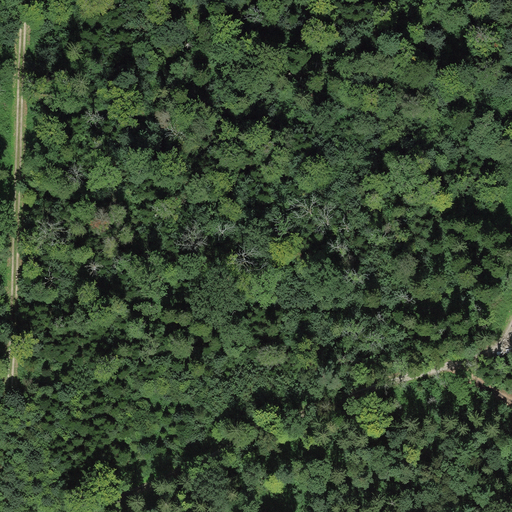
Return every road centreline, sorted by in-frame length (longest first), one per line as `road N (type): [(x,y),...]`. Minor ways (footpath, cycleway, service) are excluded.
road 1 (track): [(20,0),(4,511)]
road 2 (track): [(511,346),(288,418),(144,492),(79,511)]
